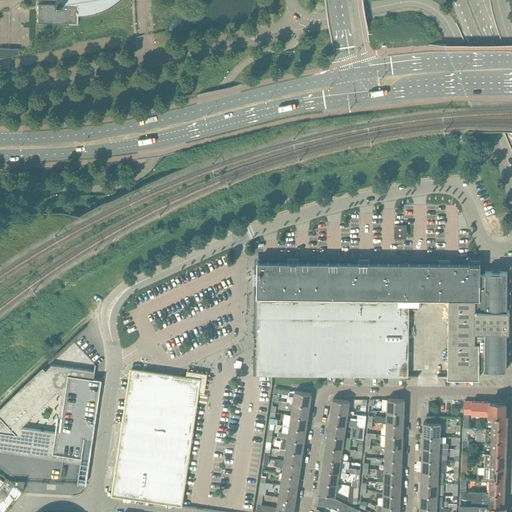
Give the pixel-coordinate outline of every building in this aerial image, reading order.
[(58,0),(54,5),(37,4),(37,11),(37,23),(46,23),(46,22),(68,23),(68,24),(70,24),(77,24),(77,16),(86,15),(95,14),(104,10),(112,6),(119,1),(119,0),(58,0)] [(0,57),(18,53),(18,48),(0,47),(0,57)] [(408,226),(395,225),(395,238),(408,238),(408,226)] [(509,309),(507,309),(507,271),(485,271),(485,273),(480,273),(480,263),(258,261),(258,270),(250,277),(250,280),(258,288),(257,375),(408,376),(409,298),(449,298),(448,377),(479,377),(479,367),(484,367),(484,369),(506,370),(507,332),(509,332),(509,309)] [(15,392),(6,401),(0,407),(0,449),(48,457),(63,459),(80,461),(76,483),(76,484),(77,484),(77,483),(85,484),(101,379),(93,378),(95,363),(94,363),(94,364),(93,371),(51,365),(45,370),(42,368),(42,367),(33,375),(24,384),(15,392)] [(131,369),(113,494),(181,504),(198,393),(205,394),(208,373),(187,370),(186,377),(131,369)] [(311,394),(294,391),(293,403),(309,405),(311,394)] [(333,399),(331,411),(348,413),(350,402),(333,399)] [(387,399),(387,411),(404,411),(404,400),(387,399)] [(492,415),(492,402),(491,402),(464,401),(464,414),(468,415),(482,415),(492,415)] [(505,415),(505,402),(492,402),(492,415),(505,415)] [(309,405),(293,403),(291,415),(308,417),(309,405)] [(329,422),(346,425),(356,426),(356,422),(347,420),(348,413),(331,411),(329,422)] [(375,422),(386,423),(403,423),(404,411),(387,411),(387,418),(383,417),(383,416),(375,416),(375,422)] [(276,412),(271,412),(269,423),(277,425),(278,419),(275,418),(276,412)] [(306,429),(308,417),(291,415),(284,414),(283,425),(289,426),(306,429)] [(487,415),(486,428),(491,428),(506,428),(506,422),(507,422),(508,417),(507,417),(507,415),(505,415),(492,415),(487,415)] [(344,437),(346,425),(329,422),(327,434),(344,437)] [(403,435),(403,423),(386,423),(386,434),(403,435)] [(423,423),(423,435),(440,435),(440,423),(423,423)] [(304,441),(306,429),(289,426),(288,433),(279,431),(278,437),(281,437),(287,438),(304,441)] [(358,427),(356,439),(359,440),(363,440),(364,434),(364,428),(359,427),(358,427)] [(468,427),(468,433),(476,434),(476,441),(491,441),(506,441),(506,440),(507,440),(507,435),(506,435),(506,428),(491,428),(486,428),(477,427),(468,427)] [(327,434),(326,446),(343,449),(349,450),(351,439),(344,438),(344,437),(327,434)] [(386,434),(385,446),(402,447),(403,435),(386,434)] [(440,442),(440,435),(423,435),(422,446),(448,448),(449,448),(449,443),(440,442)] [(280,449),(286,450),(303,452),(304,441),(287,438),(281,437),(280,449)] [(506,441),(491,441),(490,454),(505,454),(505,453),(506,453),(506,448),(505,448),(506,441)] [(326,446),(324,458),(341,460),(343,449),(326,446)] [(385,446),(385,458),(402,459),(402,447),(385,446)] [(422,446),(422,458),(439,459),(439,453),(448,454),(448,448),(422,446)] [(301,464),(303,452),(286,450),(284,461),(301,464)] [(490,454),(490,467),(505,467),(505,461),(506,461),(506,456),(505,456),(505,454),(490,454)] [(349,461),(341,460),(324,458),(322,469),(339,472),(355,474),(360,475),(361,469),(355,469),(348,468),(349,461)] [(385,458),(384,470),(401,471),(402,459),(385,458)] [(439,459),(422,458),(421,470),(443,471),(446,471),(446,459),(439,459)] [(299,476),(301,464),(284,461),(275,460),(274,465),(283,467),(282,473),(299,476)] [(489,480),(504,480),(504,474),(505,474),(506,469),(505,469),(505,467),(490,467),(484,467),(483,480),(489,480)] [(349,473),(339,472),(322,469),(320,481),(337,484),(338,477),(348,479),(349,473)] [(384,470),(384,482),(401,483),(401,471),(384,470)] [(421,482),(438,483),(443,483),(443,471),(421,470),(421,482)] [(282,473),(280,485),(297,487),(299,476),(282,473)] [(10,480),(23,490),(24,481),(10,480)] [(489,493),(504,493),(504,492),(505,492),(505,487),(504,487),(504,480),(489,480),(489,493)] [(335,495),(337,484),(320,481),(318,493),(335,495)] [(383,492),(383,494),(400,495),(401,483),(384,482),(383,492)] [(421,482),(420,494),(437,495),(438,483),(421,482)] [(296,499),(297,487),(280,485),(279,497),(296,499)] [(470,505),(503,506),(503,505),(504,505),(504,500),(504,493),(489,493),(465,492),(460,492),(459,499),(471,500),(470,505)] [(383,494),(383,506),(400,506),(400,495),(383,494)] [(420,494),(420,506),(437,507),(437,506),(442,507),(443,496),(437,496),(437,495),(420,494)] [(334,504),(339,507),(341,502),(332,498),(318,496),(317,504),(332,507),(334,504)] [(294,511),(296,499),(279,497),(277,508),(294,511)] [(336,511),(344,511),(345,511),(348,505),(341,502),(339,507),(339,508),(338,510),(336,511)]
